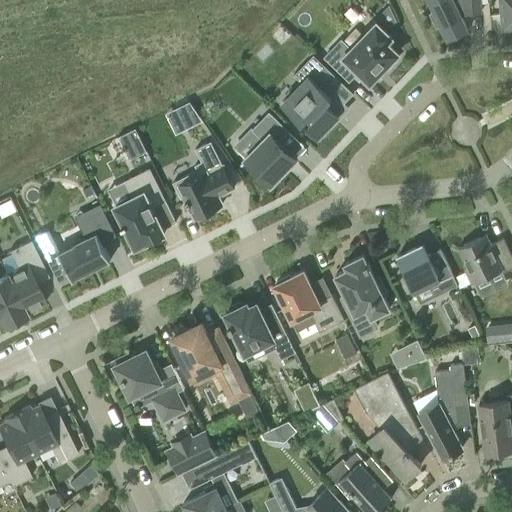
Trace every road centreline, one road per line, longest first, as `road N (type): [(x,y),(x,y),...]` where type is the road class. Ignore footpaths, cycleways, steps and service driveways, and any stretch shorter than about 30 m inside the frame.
road 1 (residential): [(64,341),(351,197)]
road 2 (residential): [(351,197),(359,169),(430,95),(459,79),(511,75)]
road 3 (residential): [(148,511),(64,341)]
road 4 (residential): [(351,197),(469,186),(511,160)]
